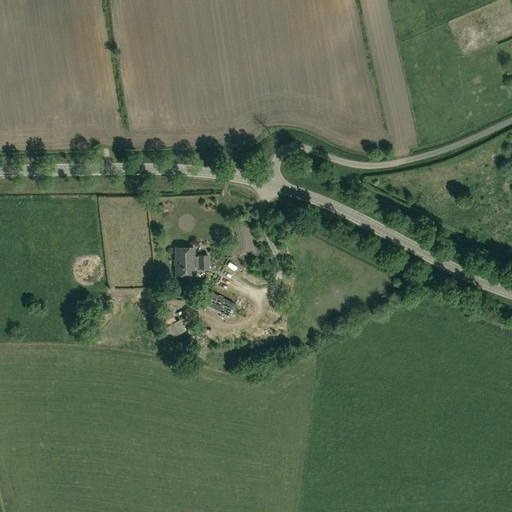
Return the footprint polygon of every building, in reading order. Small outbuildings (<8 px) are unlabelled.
[(208,267),(208,254),(199,255),(194,256),(194,247),(176,247),(176,274),(194,274),(194,267),(199,267),(199,268),(208,267)] [(203,307),(228,319),(235,303),(211,291),(203,307)] [(94,308),(81,314),(87,325),(101,318),(96,306),(93,307),(94,308)] [(171,310),(159,316),(163,326),(175,319),(171,310)] [(185,329),(179,318),(163,327),(168,339),(185,329)]
